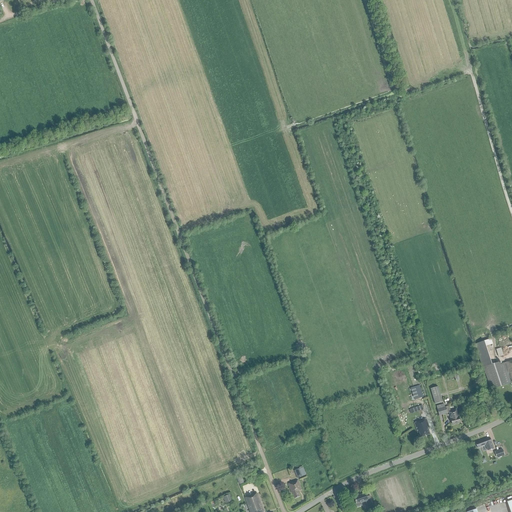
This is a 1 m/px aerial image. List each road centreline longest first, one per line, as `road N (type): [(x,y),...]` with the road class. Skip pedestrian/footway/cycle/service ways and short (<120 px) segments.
road 1 (unclassified): [(282,511),(91,0)]
road 2 (unclassified): [(301,511),(363,475),(511,414)]
road 3 (track): [(511,215),(470,70)]
